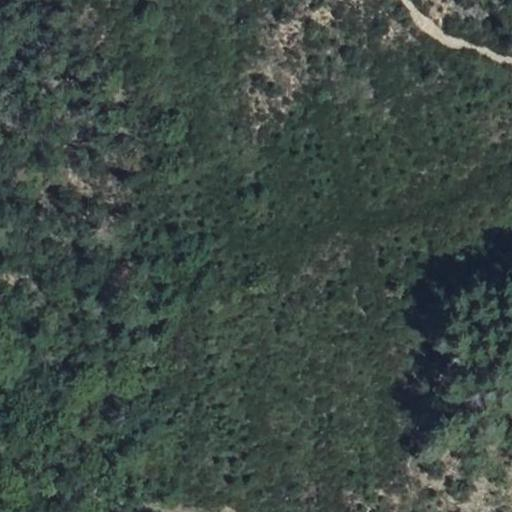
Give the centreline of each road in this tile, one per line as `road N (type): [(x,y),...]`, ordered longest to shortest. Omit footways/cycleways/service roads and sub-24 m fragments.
road 1 (track): [(0,480),(156,511)]
road 2 (track): [(405,0),(427,22),(511,51)]
